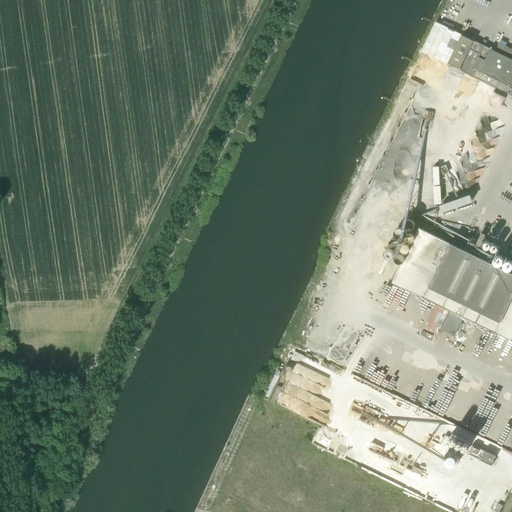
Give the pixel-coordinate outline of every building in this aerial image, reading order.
[(511,49),(499,43),(495,51),(461,35),(447,63),(459,69),(508,92),(511,93),(511,49)] [(440,198),(444,208),(473,199),(470,189),(440,198)] [(390,280),(476,322),(511,339),(511,271),(503,267),(450,241),(449,242),(420,228),(399,270),(396,269),(390,280)] [(452,442),(449,448),(444,459),(456,465),(462,454),(464,448),(468,450),(471,443),(452,433),(449,441),(452,442)] [(472,445),(468,454),(492,465),(492,464),(495,456),(496,457),(496,456),(472,445)] [(494,510),(497,511),(499,511),(502,505),(498,503),(494,510)]
